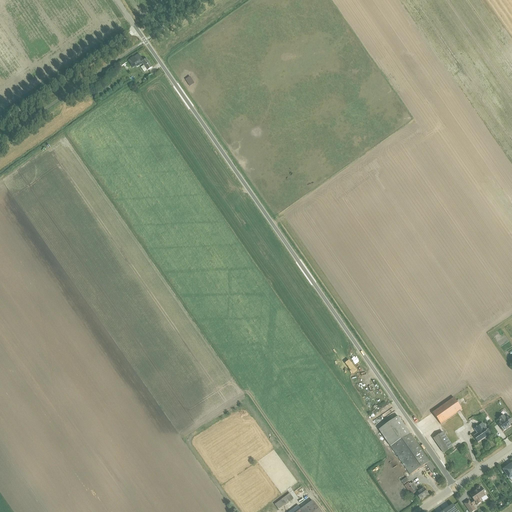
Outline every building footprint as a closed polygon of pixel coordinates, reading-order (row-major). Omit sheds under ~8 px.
[(152,65),(146,56),(141,60),(147,69),(152,65)] [(187,86),(192,83),(188,76),(183,78),(187,86)] [(454,398),(433,413),(441,424),(462,409),(454,398)] [(500,422),(498,424),(503,432),(511,427),(510,425),(511,423),(511,421),(509,416),(506,418),(504,415),(498,419),(500,422)] [(398,417),(379,430),(410,475),(426,464),(433,473),(437,470),(430,461),(429,462),(398,417)] [(476,425),(473,427),(477,434),(473,436),(478,443),(492,433),(489,429),(487,430),(483,423),(478,427),(476,425)] [(443,432),(434,439),(444,454),(453,447),(443,432)] [(383,481),(374,468),(369,471),(378,485),(383,481)] [(409,483),(405,486),(411,495),(415,493),(420,500),(428,494),(424,488),(419,492),(414,483),(411,484),(411,483),(409,484),(409,483)] [(469,500),(464,504),(469,511),(473,511),(476,510),(472,505),(476,503),(477,505),(482,502),(480,500),(487,496),(481,487),(480,488),(479,487),(478,487),(477,488),(477,490),(470,495),(474,501),(471,503),(469,500)] [(290,494),(275,505),(279,510),(294,499),(290,494)] [(298,506),(289,511),(320,511),(313,501),(301,509),(298,506)]
